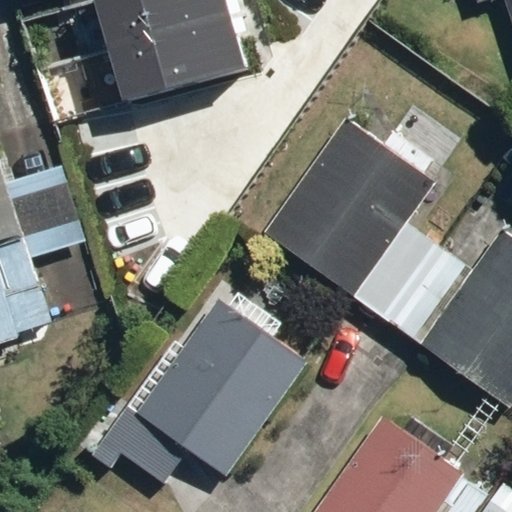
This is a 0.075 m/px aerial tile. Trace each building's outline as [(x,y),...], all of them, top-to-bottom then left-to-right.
[(225,0),(94,0),(109,50),(230,16),(225,0)] [(230,16),(109,50),(125,107),(246,73),(230,16)] [(356,113),(270,229),(511,387),(511,219),(491,205),(463,247),(423,220),(453,175),(444,169),(463,140),(414,108),(395,138),(356,113)] [(0,336),(64,321),(47,250),(98,237),(80,162),(19,177),(6,124),(0,125),(0,336)] [(235,147),(184,210),(216,236),(266,173),(235,147)] [(235,278),(116,435),(177,480),(201,448),(232,471),(319,357),(286,331),(293,322),(235,278)] [(465,459),(472,448),(420,413),(413,423),(392,409),(321,511),(484,511),(503,485),(465,459)] [(88,511),(78,503),(71,511),(88,511)]
